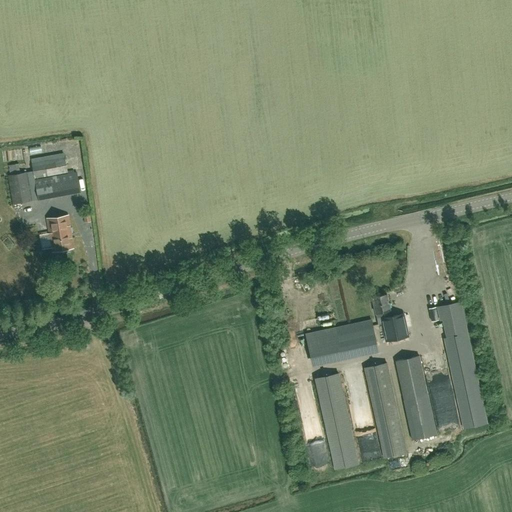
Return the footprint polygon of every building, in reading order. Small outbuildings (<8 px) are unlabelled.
[(44,157),(45,161),(32,163),(35,177),(68,171),(65,157),(65,158),(64,153),(58,154),(58,155),(44,157)] [(32,201),(39,199),(81,191),(77,173),(35,180),(36,183),(30,185),(27,172),(20,173),(19,163),(8,165),(10,175),(8,175),(14,204),(32,201)] [(51,252),(75,248),(69,214),(46,218),(51,252)] [(387,341),(408,336),(403,313),(392,316),(387,294),(372,297),(378,325),(383,324),(387,341)] [(461,302),(437,307),(440,321),(444,320),(447,337),(444,338),(464,428),(487,423),(461,302)] [(436,307),(429,308),(432,321),(439,319),(436,307)] [(372,320),(306,335),(311,358),(377,343),(372,320)] [(436,435),(419,356),(395,361),(412,440),(436,435)] [(406,454),(386,363),(365,368),(385,458),(406,454)] [(338,373),(314,378),(335,469),(358,464),(338,373)] [(369,414),(359,416),(368,460),(379,458),(377,445),(374,432),(373,432),(369,414)]
